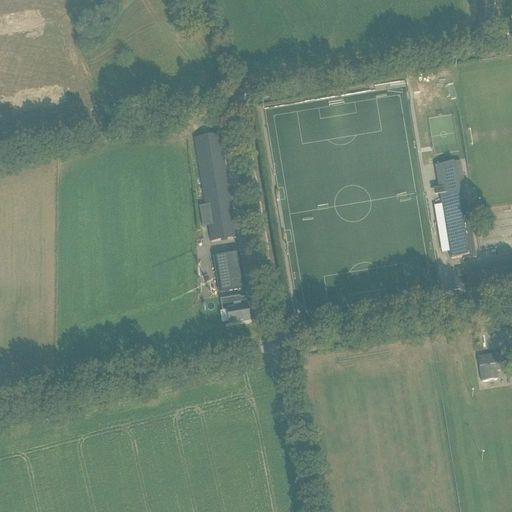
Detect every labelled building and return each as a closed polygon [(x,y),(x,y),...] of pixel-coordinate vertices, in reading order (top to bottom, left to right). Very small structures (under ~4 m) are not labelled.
[(232,185),(228,186),(220,134),(194,139),(209,234),(203,235),(203,239),(209,238),(210,242),(237,238),(231,202),(236,201),(234,189),(232,190),(232,185)] [(456,138),(431,142),(450,259),(467,257),(467,259),(475,258),(456,138)] [(239,254),(213,258),(219,293),(227,292),(245,289),(243,280),(242,280),(241,280),(241,279),(240,272),(240,271),(241,271),(242,271),(241,266),(239,254)] [(511,262),(456,271),(457,278),(466,277),(468,290),(511,282),(511,262)] [(235,298),(220,300),(222,312),(226,311),(229,325),(250,322),(246,298),(239,299),(235,299),(235,298)] [(510,362),(507,363),(505,353),(477,357),(482,382),(498,380),(497,371),(511,369),(510,362)]
